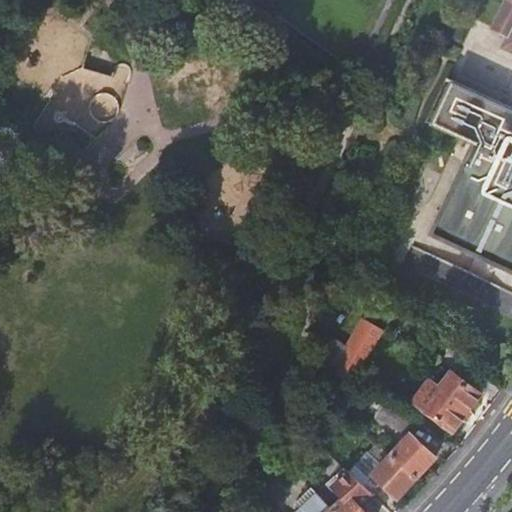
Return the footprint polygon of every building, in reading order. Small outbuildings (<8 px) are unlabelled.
[(511,0),(510,0),(496,30),(511,37),(507,47),(511,49),(511,0)] [(511,273),(511,107),(438,73),(417,118),(464,140),(421,231),(511,273)] [(362,320),(332,370),(348,381),(378,330),(362,320)] [(419,403),(452,428),(479,393),(452,373),(441,387),(435,383),(419,403)] [(400,429),(409,417),(387,404),(379,416),(400,429)] [(410,433),(391,452),(416,475),(435,455),(410,433)] [(416,475),(391,452),(373,472),(397,496),(416,475)] [(346,496),(344,499),(331,510),(333,511),(364,511),(358,505),(371,492),(349,471),(333,486),(340,496),(343,494),(346,496)] [(333,511),(331,510),(310,487),(295,502),(303,510),(300,511),(333,511)] [(469,510),(470,511),(508,511),(509,511),(486,491),(469,510)]
